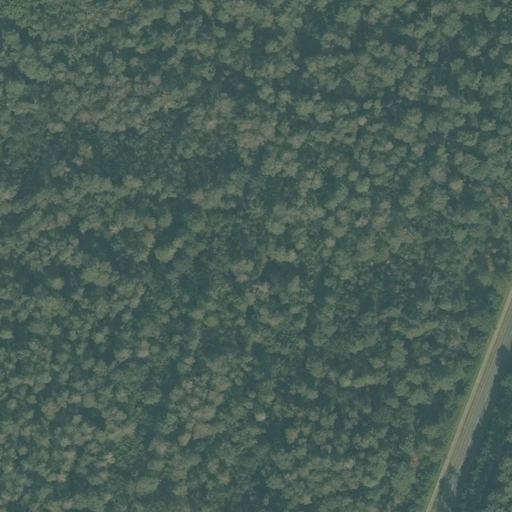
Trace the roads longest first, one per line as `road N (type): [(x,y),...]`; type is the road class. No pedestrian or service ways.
road 1 (track): [(61,511),(113,327),(162,232),(189,214),(243,203),(277,121)]
road 2 (track): [(277,121),(25,73),(0,58)]
road 3 (primary): [(442,511),(511,330)]
road 4 (track): [(327,0),(277,121)]
